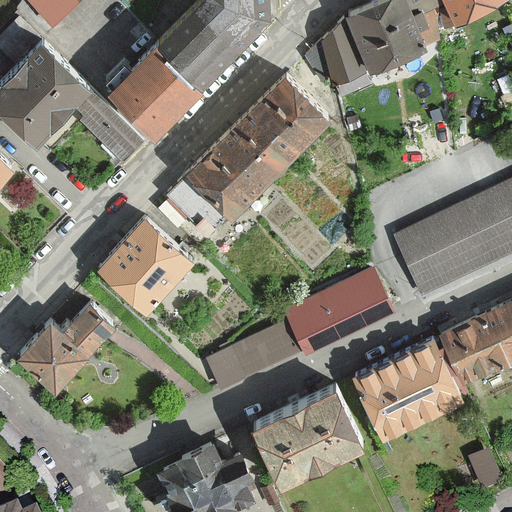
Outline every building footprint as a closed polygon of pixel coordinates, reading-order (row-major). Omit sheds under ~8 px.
[(38,0),(34,5),(60,30),(89,0),(38,0)] [(266,11),(266,0),(172,0),(98,73),(153,127),(266,11)] [(374,0),(349,10),(322,36),(343,90),(368,80),(363,67),(424,43),(412,10),(407,0),(374,0)] [(436,0),(407,0),(412,10),(436,0)] [(446,0),(455,18),(493,0),(446,0)] [(144,140),(23,21),(0,44),(0,48),(27,75),(0,102),(0,109),(47,155),(82,119),(124,160),(144,140)] [(283,63),(169,186),(231,243),(345,119),(283,63)] [(511,176),(396,231),(423,288),(511,245),(511,176)] [(146,213),(99,264),(148,308),(195,257),(146,213)] [(290,317),(208,355),(221,384),(391,304),(372,265),(285,306),(290,317)] [(56,308),(20,345),(73,396),(126,341),(133,334),(92,294),(68,319),(56,308)] [(511,356),(511,295),(435,332),(459,382),(511,356)] [(459,382),(435,332),(352,372),(382,436),(466,397),(459,382)] [(335,380),(251,421),(280,481),(364,440),(335,380)] [(227,435),(160,466),(181,511),(217,511),(254,495),(246,479),(256,475),(245,451),(236,455),(227,435)] [(493,441),(472,450),(485,481),(506,472),(493,441)]
